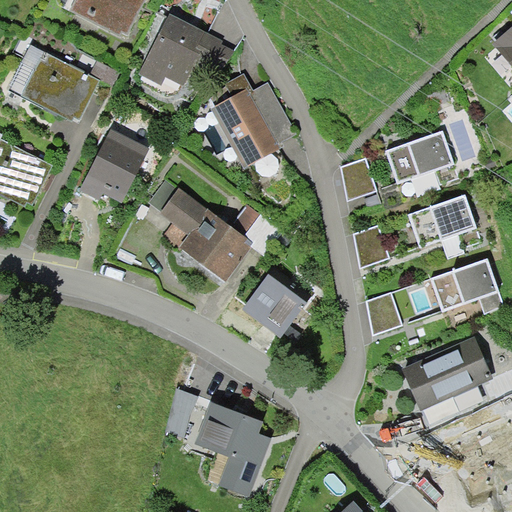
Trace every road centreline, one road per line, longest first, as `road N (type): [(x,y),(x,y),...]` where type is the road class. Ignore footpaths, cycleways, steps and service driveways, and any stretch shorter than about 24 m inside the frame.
road 1 (residential): [(240,0),(320,156),(347,275),(354,343),(331,414)]
road 2 (residential): [(0,267),(102,288),(204,331),(319,402)]
road 3 (residential): [(331,414),(420,511)]
